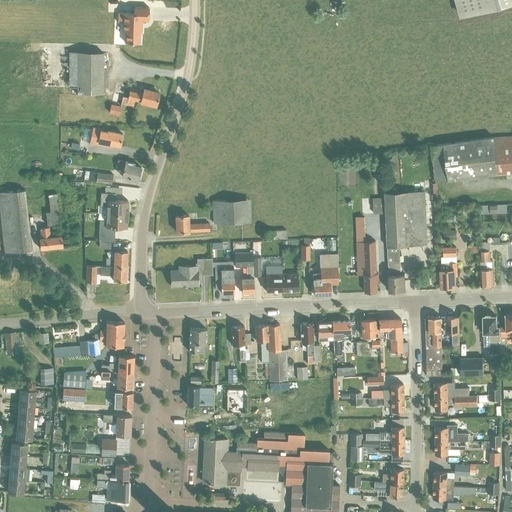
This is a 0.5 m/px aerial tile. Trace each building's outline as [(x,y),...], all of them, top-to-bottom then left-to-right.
[(511,0),(456,0),(461,17),(511,1),(511,0)] [(117,3),(57,2),(56,23),(64,23),(64,31),(84,31),(84,16),(117,17),(117,3)] [(118,13),(117,22),(123,22),(123,31),(125,31),(124,42),(139,43),(140,32),(141,32),(141,20),(148,20),(149,7),(134,7),(133,13),(118,13)] [(116,39),(116,17),(98,17),(98,39),(116,39)] [(77,54),(68,54),(69,87),(77,87),(77,54)] [(123,97),(121,103),(133,106),(134,100),(155,105),(159,93),(143,89),(142,94),(129,91),(127,98),(123,97)] [(111,103),(108,113),(118,115),(120,106),(111,103)] [(104,130),(93,127),(90,142),(111,147),(112,144),(119,146),(122,133),(108,130),(107,131),(103,131),(104,130)] [(511,136),(493,137),(430,145),(436,181),(496,173),(511,172),(511,136)] [(122,176),(137,180),(141,167),(134,165),(134,163),(126,161),(125,162),(118,160),(116,166),(124,168),(122,176)] [(113,175),(90,171),(88,180),(112,184),(113,175)] [(0,191),(0,209),(4,252),(31,249),(25,189),(0,191)] [(385,200),(386,212),(389,290),(405,289),(405,273),(401,274),(400,245),(427,243),(425,190),(385,192),(385,200)] [(107,206),(106,213),(129,214),(129,206),(128,206),(128,201),(115,200),(116,193),(101,192),(100,205),(107,206)] [(60,223),(56,193),(48,194),(50,211),(45,211),(47,225),(60,223)] [(242,199),(212,201),(213,223),(241,222),(243,222),(242,199)] [(385,200),(373,201),(374,213),(386,212),(385,200)] [(498,204),(490,204),(490,213),(498,213),(498,204)] [(99,233),(98,241),(113,242),(114,234),(114,227),(127,228),(127,222),(128,222),(129,214),(106,213),(106,221),(99,220),(99,233)] [(209,230),(208,222),(189,223),(189,215),(175,216),(176,232),(209,230)] [(62,236),(50,237),(49,226),(40,227),(41,237),(39,238),(40,249),(63,246),(62,236)] [(270,231),(262,230),(262,239),(270,239),(270,240),(286,239),(285,230),(270,231)] [(457,230),(443,230),(444,239),(457,238),(457,230)] [(375,241),(356,242),(358,275),(364,274),(365,292),(377,291),(377,281),(378,281),(378,273),(377,273),(375,241)] [(480,261),(487,261),(490,260),(490,250),(489,243),(479,243),(480,261)] [(301,244),(301,259),(309,259),(309,244),(301,244)] [(441,255),(441,262),(441,286),(455,286),(455,275),(457,275),(457,261),(456,246),(443,247),(443,255),(441,255)] [(106,258),(106,266),(111,266),(126,267),(127,251),(115,250),(114,258),(111,258),(106,258)] [(246,266),(247,276),(241,276),(241,292),(254,291),(253,252),(235,252),(235,266),(246,266)] [(312,273),(313,294),(331,294),(330,283),(338,283),(337,269),(337,264),(338,264),(337,253),(319,254),(320,273),(312,273)] [(170,270),(171,286),(198,285),(198,275),(212,275),(212,258),(197,259),(197,263),(195,263),(195,266),(178,266),(178,270),(170,270)] [(480,269),(481,286),(493,285),(492,268),(487,269),(487,261),(480,261),(480,265),(480,269)] [(86,282),(96,283),(97,266),(87,265),(86,282)] [(281,265),(266,266),(266,269),(267,291),(282,290),(282,273),(282,269),(281,265)] [(100,266),(100,275),(114,275),(113,280),(126,281),(126,267),(111,266),(100,266)] [(233,266),(215,267),(215,269),(215,289),(221,289),(221,293),(234,292),(233,266)] [(282,273),(282,290),(298,290),(298,272),(282,273)] [(484,316),(483,316),(483,333),(484,333),(484,346),(490,345),(490,344),(500,344),(500,336),(500,326),(496,326),(496,316),(494,316),(491,313),(487,313),(484,316)] [(511,313),(505,314),(506,326),(501,326),(501,336),(500,336),(500,344),(500,353),(507,353),(506,336),(511,335),(511,313)] [(445,317),(441,317),(441,326),(445,326),(446,332),(452,332),(452,344),(453,352),(460,351),(459,344),(459,316),(445,317)] [(441,317),(425,317),(426,370),(442,369),(441,326),(441,317)] [(389,319),(378,319),(379,337),(390,337),(391,352),(402,352),(408,351),(407,342),(401,342),(401,336),(401,330),(401,326),(400,318),(389,319)] [(374,320),(361,320),(362,336),(377,336),(377,329),(375,329),(374,320)] [(80,346),(54,348),(54,357),(56,357),(89,354),(99,353),(98,340),(105,340),(106,345),(123,346),(123,339),(125,339),(124,333),(123,333),(124,322),(106,321),(106,330),(100,330),(99,333),(94,334),(94,340),(79,341),(80,346)] [(338,321),(332,322),(332,339),(333,350),(333,354),(341,353),(340,350),(343,350),(343,340),(343,336),(350,336),(350,321),(338,321)] [(314,361),(314,345),(314,342),(313,322),(300,323),(300,342),(307,341),(307,363),(314,363),(314,361)] [(332,339),(332,322),(317,322),(318,339),(332,339)] [(269,362),(267,324),(255,325),(256,341),(261,341),(261,362),(263,362),(269,362)] [(267,324),(269,362),(269,366),(270,380),(287,379),(286,349),(280,350),(279,324),(267,324)] [(244,325),(231,326),(232,345),(239,344),(240,362),(245,362),(245,359),(245,349),(244,344),(250,344),(249,333),(244,333),(244,325)] [(205,352),(206,328),(190,328),(189,342),(189,352),(198,352),(198,351),(205,352)] [(5,333),(7,347),(15,346),(13,332),(5,333)] [(47,341),(46,333),(39,334),(40,342),(47,341)] [(181,358),(182,338),(173,337),(172,358),(181,358)] [(113,365),(113,371),(114,371),(133,372),(133,355),(123,355),(118,355),(118,365),(113,365)] [(483,357),(460,358),(460,374),(483,374),(483,357)] [(307,366),(297,366),(298,379),(308,378),(307,370),(307,366)] [(353,366),(336,367),(336,375),(353,374),(353,366)] [(53,384),(52,368),(40,369),(41,384),(53,384)] [(228,381),(236,381),(236,369),(228,369),(228,381)] [(109,380),(109,370),(101,370),(100,375),(100,379),(109,380)] [(63,382),(63,388),(84,389),(85,371),(64,372),(63,382)] [(114,371),(113,371),(113,377),(117,377),(117,387),(132,387),(133,372),(114,371)] [(447,382),(435,382),(435,396),(455,395),(469,395),(469,387),(455,388),(455,382),(447,382)] [(383,398),(403,397),(403,383),(390,384),(391,390),(383,390),(383,398)] [(187,386),(187,404),(203,405),(211,406),(212,387),(198,386),(187,386)] [(20,388),(19,401),(34,402),(35,390),(20,388)] [(63,388),(62,399),(84,401),(85,389),(84,389),(63,388)] [(114,391),(114,403),(114,407),(131,408),(132,392),(114,391)] [(455,395),(435,396),(436,410),(448,409),(448,403),(455,403),(455,406),(477,405),(477,395),(469,395),(455,395)] [(403,397),(383,398),(383,406),(391,405),(391,411),(403,411),(403,397)] [(228,414),(243,414),(243,400),(228,400),(228,414)] [(34,402),(19,401),(18,413),(33,414),(34,402)] [(33,414),(18,413),(17,425),(32,426),(33,414)] [(116,422),(115,435),(130,436),(131,415),(103,413),(102,421),(116,422)] [(32,426),(17,425),(16,438),(31,439),(32,426)] [(447,427),(435,427),(435,440),(455,441),(458,441),(466,441),(468,441),(468,433),(458,433),(458,425),(447,425),(447,427)] [(383,432),(379,432),(379,439),(383,439),(403,440),(404,426),(391,426),(391,432),(383,432)] [(205,438),(203,482),(205,482),(225,483),(225,470),(241,471),(241,467),(247,467),(246,469),(278,471),(278,469),(285,469),(285,487),(291,487),(289,511),(337,511),(339,485),(331,485),(332,464),(328,463),(329,450),(303,449),(304,433),(264,431),(263,439),(257,438),(256,442),(236,442),(236,452),(226,451),(227,439),(205,438)] [(115,455),(115,439),(101,438),(101,455),(115,455)] [(361,438),(350,438),(350,460),(362,460),(362,446),(361,446),(361,439),(361,438)] [(379,439),(361,439),(361,446),(362,446),(379,446),(379,454),(403,454),(403,440),(383,439),(379,439)] [(455,441),(435,440),(435,454),(448,454),(448,447),(455,448),(466,448),(466,441),(458,441),(455,441)] [(11,455),(26,456),(27,443),(12,442),(11,455)] [(71,443),(71,451),(85,452),(85,443),(71,443)] [(500,452),(490,452),(490,464),(500,465),(500,452)] [(26,456),(11,455),(9,467),(25,468),(26,456)] [(97,473),(97,479),(106,479),(128,481),(128,465),(115,464),(115,474),(110,474),(110,471),(104,470),(104,474),(97,473)] [(470,465),(455,464),(454,474),(470,475),(470,472),(470,465)] [(9,467),(8,479),(23,480),(24,480),(28,481),(29,468),(25,468),(9,467)] [(382,474),(382,482),(402,483),(403,469),(390,468),(390,474),(382,474)] [(435,471),(434,485),(454,486),(454,478),(447,477),(447,472),(435,471)] [(23,480),(8,479),(7,492),(23,493),(24,480),(23,480)] [(97,479),(96,487),(107,488),(107,501),(127,502),(127,500),(128,481),(106,479),(97,479)] [(374,481),(374,489),(389,490),(389,496),(401,496),(402,483),(382,482),(374,481)] [(434,485),(433,498),(453,499),(453,494),(475,495),(476,487),(454,486),(434,485)] [(105,495),(92,494),(92,501),(104,502),(105,495)]
